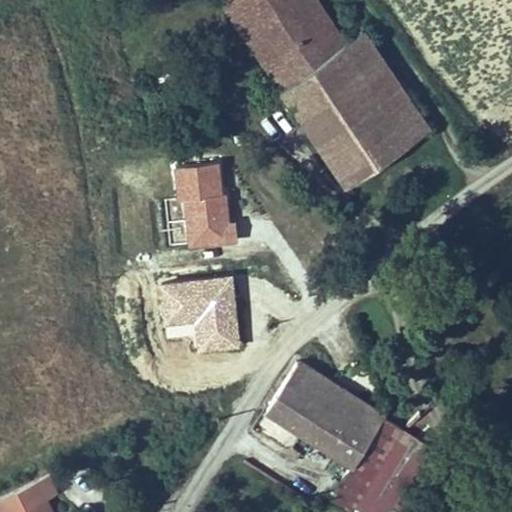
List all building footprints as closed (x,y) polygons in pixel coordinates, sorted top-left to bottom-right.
[(261,0),(238,17),(299,99),(367,50),(329,0),(261,0)] [(380,40),(367,50),(299,99),(367,184),(383,172),(367,150),(411,118),(426,141),(445,129),(380,40)] [(189,77),(161,92),(181,125),(207,110),(189,77)] [(367,150),(383,172),(426,141),(411,118),(367,150)] [(219,343),(192,323),(176,343),(203,364),(219,343)] [(308,355),(271,404),(354,460),(360,453),(368,459),(392,424),(383,418),(387,412),(308,355)] [(332,487),(356,500),(368,480),(388,493),(399,501),(439,445),(406,423),(380,461),(374,468),(364,476),(332,487)] [(452,454),(439,445),(399,501),(414,510),(452,454)] [(63,469),(3,497),(11,511),(66,511),(71,510),(63,494),(73,489),(63,469)] [(368,480),(356,500),(374,511),(376,511),(388,493),(368,480)]
